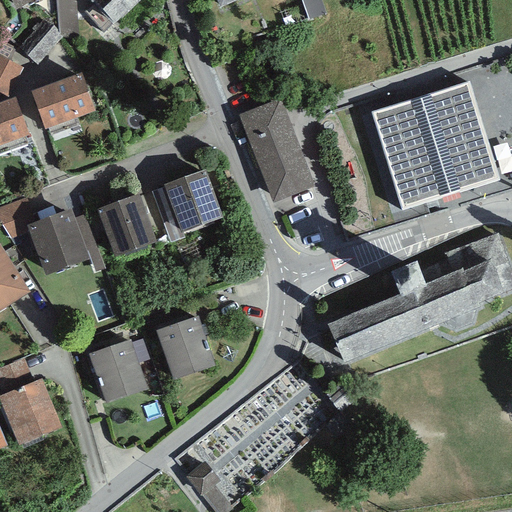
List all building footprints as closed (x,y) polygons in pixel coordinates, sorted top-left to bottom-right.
[(10,0),(16,9),(32,0),(10,0)] [(77,36),(76,0),(56,0),(58,32),(59,36),(61,36),(77,36)] [(138,0),(91,0),(90,1),(114,24),(138,0)] [(320,0),(301,0),(308,20),(326,15),(320,0)] [(44,18),(18,48),(37,65),(62,37),(61,36),(59,36),(58,32),(44,18)] [(23,67),(0,54),(0,93),(7,97),(23,67)] [(81,72),(31,91),(45,129),(96,111),(81,72)] [(467,83),(370,113),(401,210),(498,180),(467,83)] [(15,97),(0,102),(0,146),(29,136),(15,97)] [(280,98),(238,114),(273,203),(314,187),(280,98)] [(205,170),(164,185),(181,233),(222,218),(205,170)] [(139,194),(97,209),(114,257),(156,242),(139,194)] [(26,198),(0,207),(0,222),(10,239),(28,232),(26,225),(34,222),(26,198)] [(71,209),(34,222),(26,225),(28,232),(45,276),(90,260),(74,218),(71,209)] [(85,214),(74,218),(90,260),(94,272),(105,268),(85,214)] [(401,295),(327,324),(344,363),(444,323),(456,330),(473,323),(475,309),(480,308),(478,304),(511,289),(511,273),(498,233),(445,254),(453,274),(426,284),(416,260),(391,272),(401,295)] [(0,246),(0,311),(30,292),(0,246)] [(197,316),(156,331),(173,381),(215,366),(197,316)] [(130,339),(88,354),(106,404),(148,389),(130,339)] [(0,367),(0,391),(1,395),(33,382),(24,358),(0,367)] [(1,395),(0,395),(0,401),(18,446),(62,428),(41,378),(33,382),(1,395)] [(211,468),(197,477),(219,511),(233,511),(238,509),(211,468)]
